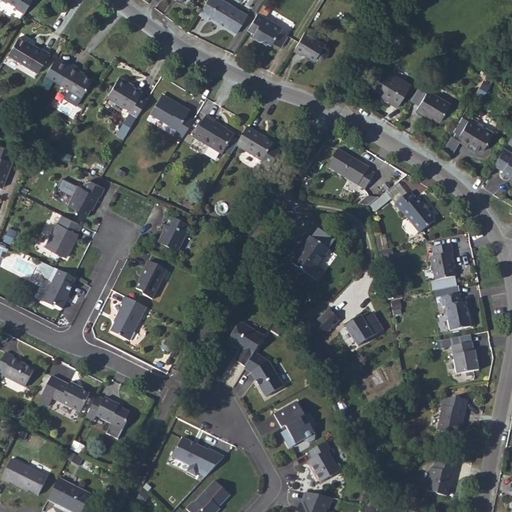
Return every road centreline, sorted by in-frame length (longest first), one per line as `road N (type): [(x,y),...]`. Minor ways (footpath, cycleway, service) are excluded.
road 1 (residential): [(116,0),(216,66),(333,112),(428,166),(473,204),(503,251)]
road 2 (residential): [(511,348),(479,511)]
road 3 (residential): [(253,511),(273,479),(251,442),(214,409)]
road 4 (track): [(333,112),(384,0)]
road 5 (residential): [(71,345),(112,256),(113,234)]
